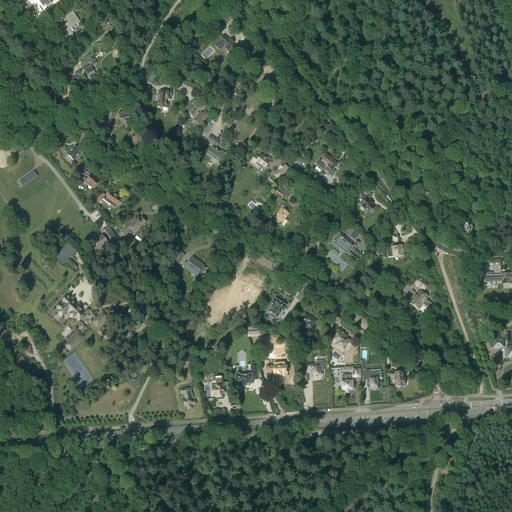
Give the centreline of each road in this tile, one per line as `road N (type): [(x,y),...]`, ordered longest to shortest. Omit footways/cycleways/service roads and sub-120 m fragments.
road 1 (secondary): [(426,372),(379,333),(126,172),(26,85),(0,48)]
road 2 (unclassified): [(511,253),(461,254),(424,236),(233,0)]
road 3 (primary): [(0,444),(265,423)]
road 4 (track): [(428,0),(483,96),(511,112)]
road 5 (track): [(358,0),(420,120)]
